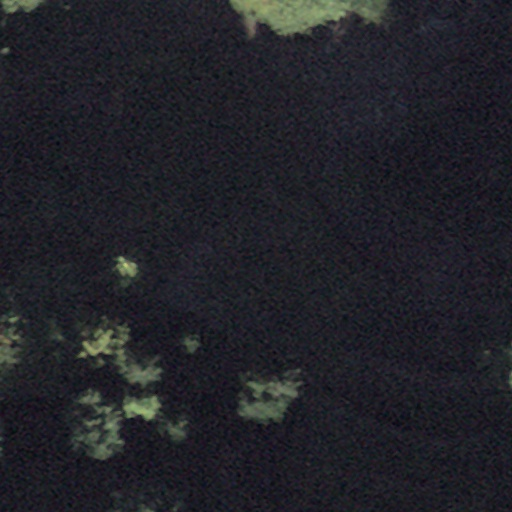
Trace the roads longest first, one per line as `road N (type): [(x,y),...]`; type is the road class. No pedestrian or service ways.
road 1 (track): [(185,0),(239,27),(353,225)]
road 2 (track): [(0,135),(130,0)]
